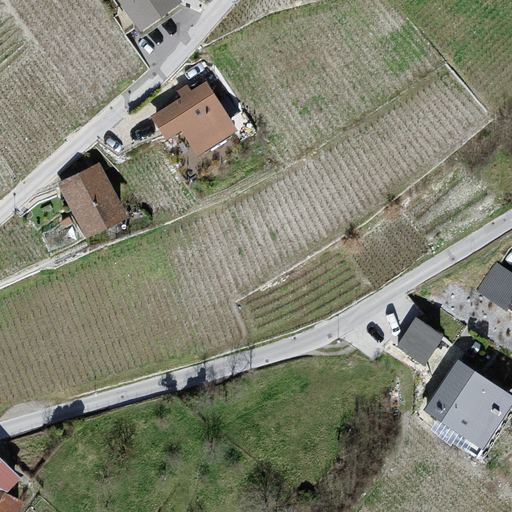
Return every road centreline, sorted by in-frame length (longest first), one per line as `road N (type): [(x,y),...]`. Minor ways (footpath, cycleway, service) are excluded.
road 1 (residential): [(511,218),(313,339),(0,430)]
road 2 (unclassified): [(0,220),(208,44),(245,0)]
